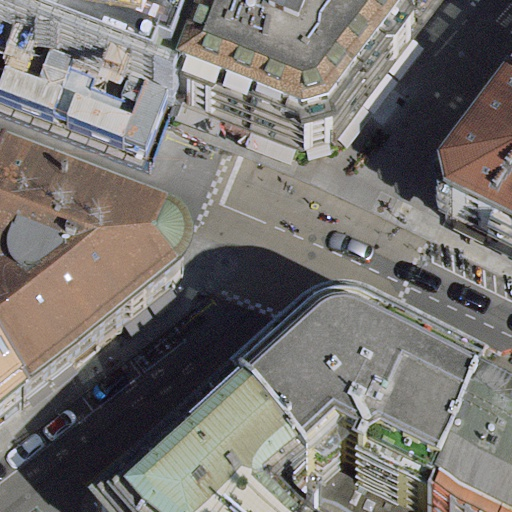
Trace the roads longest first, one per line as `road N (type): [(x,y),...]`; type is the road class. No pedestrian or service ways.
road 1 (residential): [(26,493),(329,247)]
road 2 (residential): [(329,247),(0,115)]
road 3 (residential): [(511,336),(329,247)]
